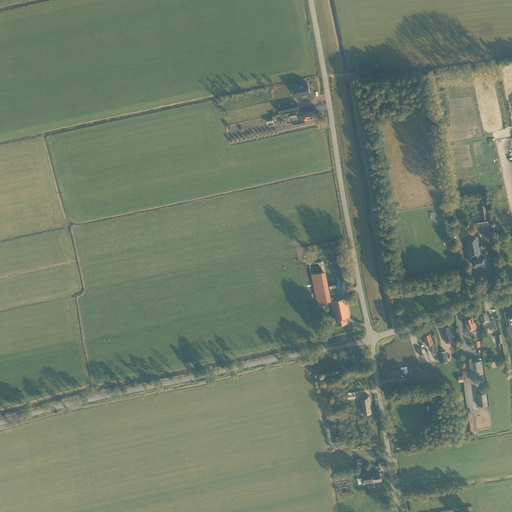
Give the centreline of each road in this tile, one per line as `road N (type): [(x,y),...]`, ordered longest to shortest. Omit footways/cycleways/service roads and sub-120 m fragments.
road 1 (unclassified): [(0,423),(370,340)]
road 2 (unclassified): [(370,340),(310,0)]
road 3 (unclassified): [(397,511),(370,340)]
road 4 (unclassified): [(370,340),(511,290)]
